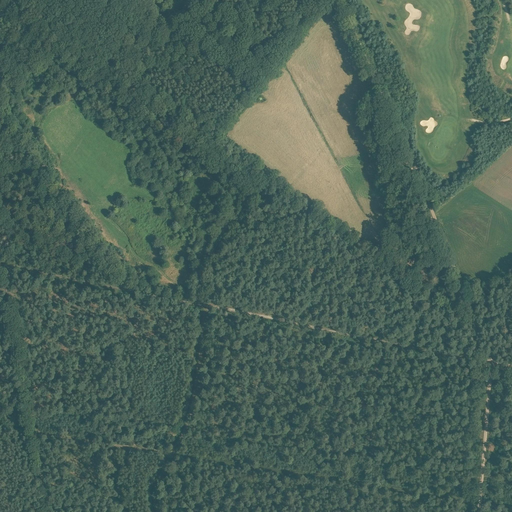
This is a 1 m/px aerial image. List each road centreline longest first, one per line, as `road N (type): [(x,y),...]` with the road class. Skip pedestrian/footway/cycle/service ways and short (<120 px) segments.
road 1 (track): [(341,0),(368,47),(477,326)]
road 2 (track): [(207,305),(491,362)]
road 3 (track): [(49,511),(1,262)]
road 4 (track): [(207,305),(1,262)]
road 5 (track): [(163,452),(179,444),(194,401),(207,305)]
road 6 (track): [(491,362),(479,511)]
